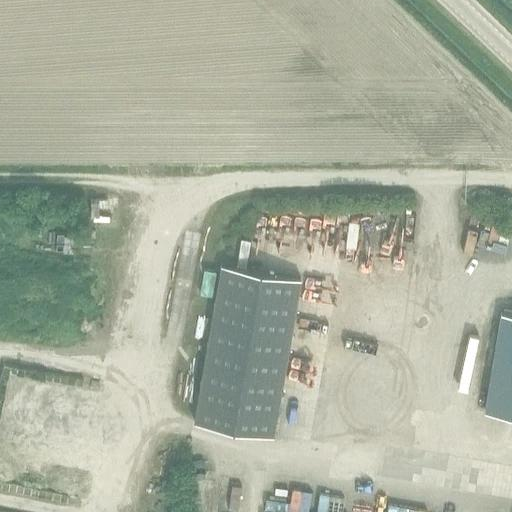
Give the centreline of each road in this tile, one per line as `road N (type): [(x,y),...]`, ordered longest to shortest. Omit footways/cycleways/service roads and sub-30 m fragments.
road 1 (track): [(511,182),(0,180)]
road 2 (track): [(108,511),(167,213),(185,181)]
road 3 (track): [(385,463),(447,178)]
road 4 (track): [(0,350),(138,370)]
